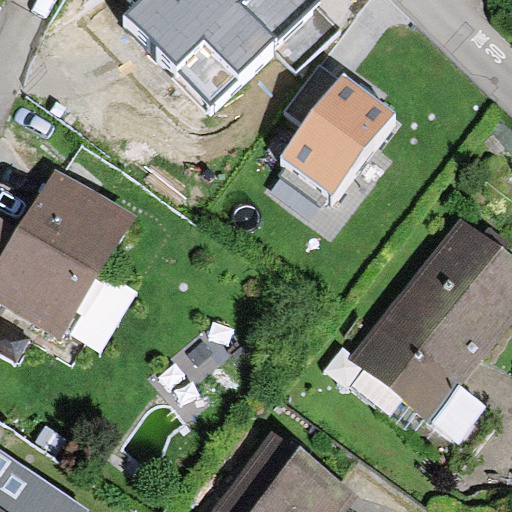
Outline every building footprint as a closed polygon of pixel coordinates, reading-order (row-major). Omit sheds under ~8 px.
[(123,0),(127,4),(140,17),(128,28),(213,115),(275,54),(295,75),(337,35),(303,0),(123,0)] [(362,100),(322,69),(287,120),(305,134),(279,173),(332,211),(395,126),(362,100)] [(18,230),(0,219),(0,304),(61,340),(134,216),(54,169),(18,230)] [(511,326),(511,261),(463,223),(354,358),(435,422),(511,326)] [(351,511),(360,501),(274,436),(216,511),(351,511)] [(0,511),(73,511),(0,460),(0,511)]
